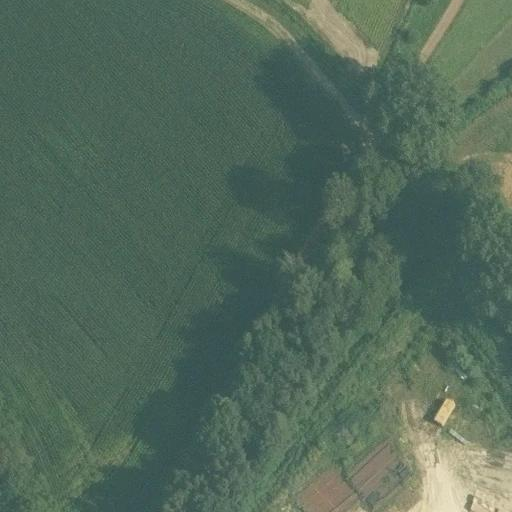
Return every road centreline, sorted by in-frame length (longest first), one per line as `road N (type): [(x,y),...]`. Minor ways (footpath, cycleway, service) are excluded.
road 1 (track): [(155,511),(459,0)]
road 2 (track): [(237,0),(274,20),(373,136)]
